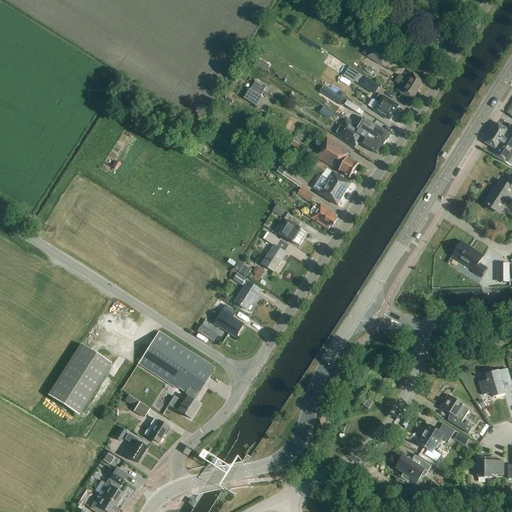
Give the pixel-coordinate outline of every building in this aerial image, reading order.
[(362,53),(368,57),(375,47),(369,43),(362,53)] [(293,44),(291,48),(304,55),(306,51),(293,44)] [(383,67),(390,56),(375,47),(368,57),(383,67)] [(360,85),(365,77),(330,54),(324,64),(355,84),(356,82),(360,85)] [(425,81),(414,74),(409,71),(405,79),(400,75),(395,82),(400,85),(397,91),(401,93),(401,94),(413,101),(425,81)] [(375,95),(380,87),(365,78),(361,85),(375,95)] [(256,80),(253,85),(264,91),(267,86),(256,80)] [(340,96),(343,91),(334,85),(331,90),(340,96)] [(315,86),(313,90),(321,96),(324,91),(315,86)] [(258,107),(263,98),(250,90),(245,100),(258,107)] [(382,96),(379,94),(374,100),(378,103),(373,111),(390,121),(400,105),(383,95),(382,96)] [(337,95),(333,101),(346,108),(349,102),(337,95)] [(380,139),(386,143),(390,136),(373,125),(367,135),(365,134),(357,128),(359,126),(347,118),(341,127),(358,139),(360,136),(368,142),(369,140),(374,143),(378,138),(379,140),(380,139)] [(508,131),(498,124),(486,143),(496,150),(492,156),(510,167),(511,163),(511,125),(508,131)] [(378,155),(386,143),(380,139),(379,140),(378,138),(374,143),(369,140),(368,142),(360,136),(358,139),(341,127),(335,136),(353,148),(356,143),(360,145),(361,144),(378,155)] [(328,138),(316,157),(350,179),(359,164),(349,157),(351,153),(350,153),(351,152),(328,138)] [(284,177),(291,166),(279,159),(272,170),(284,177)] [(324,175),(328,169),(317,162),(313,169),(324,175)] [(338,206),(352,184),(333,172),(319,195),(338,206)] [(511,176),(510,176),(505,184),(500,181),(485,204),(500,214),(511,195),(511,176)] [(312,203),(316,196),(302,188),(298,194),(312,203)] [(332,228),(338,218),(336,217),(338,215),(321,204),(311,219),(328,230),(331,227),(332,228)] [(299,247),(308,233),(299,228),(302,222),(294,217),(288,213),(285,219),(288,220),(279,234),(282,235),(287,239),(299,247)] [(281,241),(268,233),(264,239),(274,246),(262,265),(275,273),(287,253),(286,252),(290,246),(282,241),(281,241)] [(481,278),(487,269),(479,264),(484,257),(461,242),(452,257),(474,271),(473,273),(481,278)] [(236,251),(232,264),(240,266),(243,253),(236,251)] [(243,268),(240,273),(247,277),(250,273),(250,272),(243,268)] [(255,276),(253,279),(258,283),(265,272),(260,268),(255,276)] [(223,276),(231,279),(233,272),(225,270),(223,276)] [(237,274),(233,280),(241,285),(245,279),(237,274)] [(254,306),(263,291),(249,281),(235,303),(248,312),(252,305),(254,306)] [(218,301),(214,306),(220,310),(223,304),(218,301)] [(236,338),(244,325),(233,318),(237,312),(226,306),(215,324),(236,338)] [(41,336),(49,321),(39,315),(31,330),(41,336)] [(202,326),(198,332),(206,337),(210,331),(202,326)] [(192,400),(193,401),(199,393),(214,368),(159,332),(138,364),(187,396),(184,401),(189,404),(192,400)] [(77,341),(95,347),(97,338),(79,333),(77,341)] [(80,416),(112,364),(81,344),(48,396),(80,416)] [(511,383),(508,370),(499,372),(499,371),(487,375),(488,380),(480,383),(483,396),(492,394),(493,398),(506,395),(503,385),(511,383)] [(145,418),(151,409),(129,396),(126,401),(136,407),(134,412),(145,418)] [(469,411),(463,407),(464,405),(449,396),(441,409),(452,416),(449,422),(468,434),(472,429),(470,428),(465,425),(462,423),(469,411)] [(189,404),(184,401),(183,403),(173,397),(168,405),(191,420),(200,405),(193,401),(192,400),(189,404)] [(369,410),(374,402),(369,399),(367,402),(366,402),(364,407),(369,410)] [(482,400),(477,403),(481,410),(486,407),(482,400)] [(121,410),(117,415),(127,421),(130,416),(121,410)] [(154,419),(151,423),(144,435),(158,444),(169,428),(154,419)] [(186,423),(182,429),(188,434),(192,428),(186,423)] [(455,432),(444,425),(439,431),(430,426),(418,445),(433,454),(442,439),(448,443),(455,432)] [(121,442),(128,432),(122,428),(115,439),(121,442)] [(105,430),(99,438),(103,441),(109,432),(105,430)] [(137,464),(147,448),(138,443),(139,441),(129,434),(125,440),(134,446),(127,457),(137,464)] [(466,447),(470,440),(459,434),(455,440),(466,447)] [(88,454),(75,476),(83,480),(96,458),(88,454)] [(107,454),(103,461),(110,465),(114,458),(107,454)] [(432,466),(415,456),(412,462),(403,457),(397,468),(405,473),(402,478),(409,483),(410,481),(417,485),(422,477),(425,479),(432,466)] [(492,462),(492,459),(478,459),(479,476),(479,479),(486,479),(492,479),(492,476),(504,476),(504,462),(492,462)] [(100,494),(117,505),(123,495),(117,491),(127,475),(118,470),(113,478),(112,477),(100,494)] [(431,503),(445,503),(445,489),(431,489),(431,503)] [(112,511),(117,505),(100,494),(91,509),(96,511),(112,511)]
